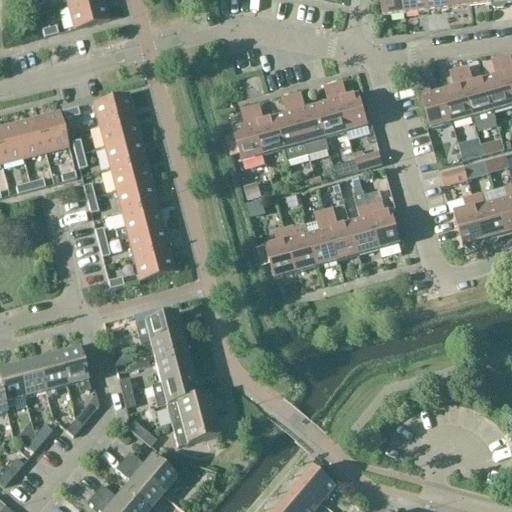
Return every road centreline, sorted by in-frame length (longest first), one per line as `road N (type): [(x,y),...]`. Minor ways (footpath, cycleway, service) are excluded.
road 1 (residential): [(0,96),(243,39),(374,72)]
road 2 (residential): [(374,72),(440,287),(511,267)]
road 3 (residential): [(87,316),(107,437),(39,511)]
road 4 (residential): [(374,72),(511,39)]
road 5 (unknown): [(201,511),(282,412)]
